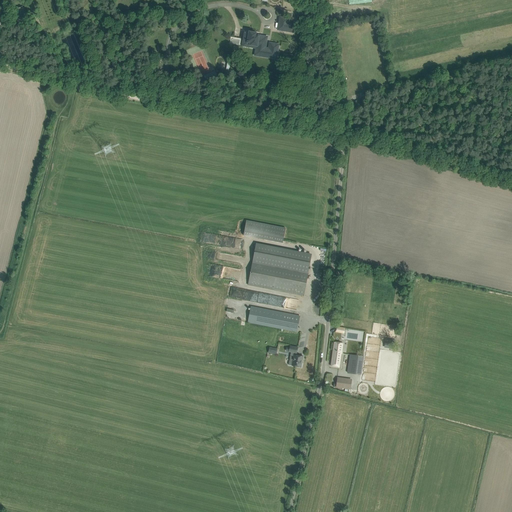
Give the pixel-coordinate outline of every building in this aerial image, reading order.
[(26,15),(24,11),(23,10),(22,10),(21,7),(14,10),(16,13),(17,13),(19,18),(16,19),(17,22),(23,19),(22,17),(26,15)] [(280,17),(278,30),(291,32),(293,24),(288,23),(288,19),(280,17)] [(249,32),(248,42),(251,43),(250,45),(257,46),(256,48),(256,51),(255,55),(276,59),(278,45),(270,43),(269,49),(265,48),(266,39),(258,38),(259,36),(258,36),(255,35),(256,33),(249,32)] [(364,104),(366,103),(365,98),(353,102),(354,106),(364,103),(364,104)] [(246,220),(243,235),(283,243),(285,228),(246,220)] [(226,236),(203,232),(201,241),(224,245),(226,236)] [(248,285),(299,295),(304,296),(311,255),(256,244),(248,285)] [(213,265),(211,276),(225,278),(226,272),(233,273),(234,268),(213,265)] [(248,322),(292,331),(297,332),(300,316),(251,306),(248,322)] [(331,366),(339,367),(341,352),(342,352),(343,343),(334,342),(331,366)] [(298,347),(293,346),(290,346),(289,352),(291,352),(290,357),(289,365),(292,366),(296,366),(301,367),(303,357),(296,355),(296,353),(297,353),(298,347)] [(352,373),(361,374),(364,357),(355,355),(350,354),(347,372),(352,373)] [(350,390),(352,380),(337,378),(337,380),(336,387),(341,388),(350,390)]
